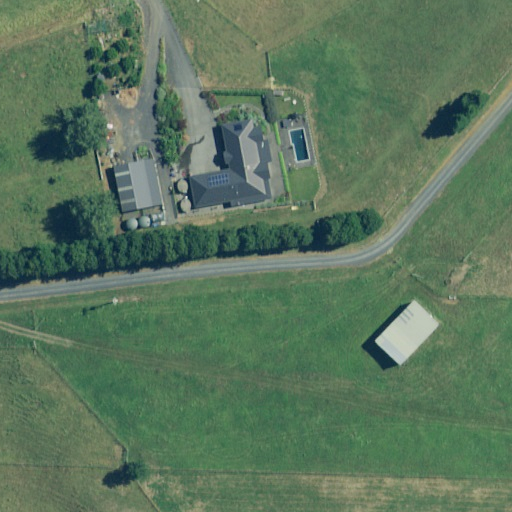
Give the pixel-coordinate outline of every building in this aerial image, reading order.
[(194,199),(196,209),(232,202),(233,207),(275,199),(271,178),(275,177),(272,162),(276,161),(269,125),(257,127),(255,119),(223,125),(232,169),(190,177),(193,193),(194,199)] [(145,182),(139,153),(114,158),(121,188),(145,182)] [(193,193),(190,177),(177,180),(180,196),(193,193)] [(196,209),(194,199),(180,201),(182,214),(196,211),(196,209)] [(442,325),(417,301),(378,341),(403,365),(442,325)]
